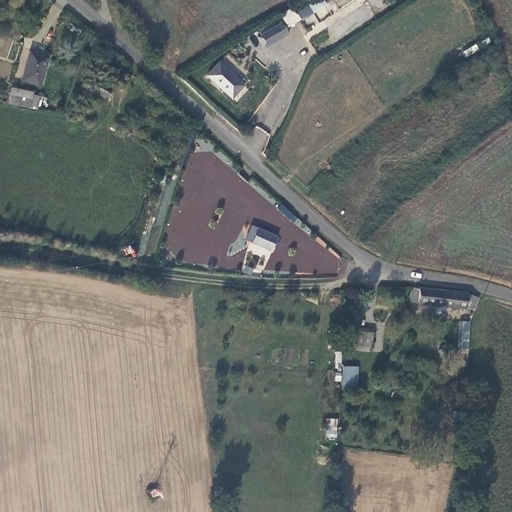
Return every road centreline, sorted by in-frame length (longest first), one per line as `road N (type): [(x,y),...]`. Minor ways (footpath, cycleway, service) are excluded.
road 1 (unclassified): [(511,292),(383,256),(342,233),(75,0)]
road 2 (track): [(383,256),(345,281),(299,286),(202,280),(0,247)]
